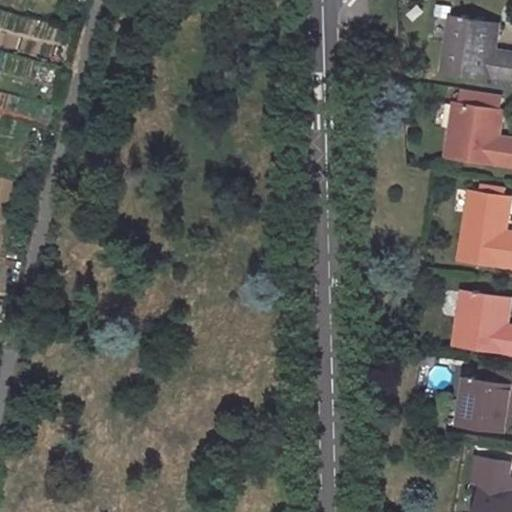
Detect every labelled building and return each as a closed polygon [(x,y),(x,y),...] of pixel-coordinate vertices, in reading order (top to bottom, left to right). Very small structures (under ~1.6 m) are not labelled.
[(443,69),(495,77),(494,85),(511,88),(511,51),(496,49),(500,24),(452,16),(443,69)] [(460,103),(474,105),(476,93),(462,91),(460,103)] [(446,156),(511,166),(511,138),(500,137),(504,110),(501,110),(497,109),(499,97),(476,93),(474,105),(460,103),(454,102),(446,156)] [(471,190),(460,259),(511,267),(511,229),(508,229),(511,204),(511,196),(506,195),(507,188),(482,185),(482,191),(471,190)] [(511,298),(463,291),(455,345),(511,354),(511,324),(509,324),(511,303),(511,298)] [(467,377),(460,424),(506,432),(508,424),(511,400),(511,399),(511,369),(483,365),(481,379),(467,377)] [(480,484),(476,511),(511,511),(511,492),(508,492),(511,463),(511,462),(476,457),(472,483),(480,484)]
